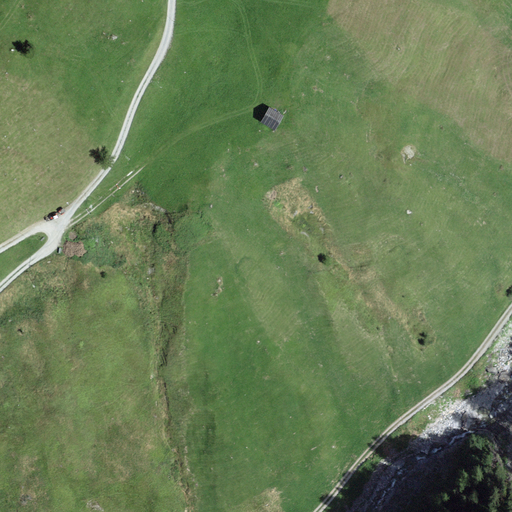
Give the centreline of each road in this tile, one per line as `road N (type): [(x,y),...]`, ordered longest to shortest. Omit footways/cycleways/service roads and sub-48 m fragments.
road 1 (track): [(511,313),(374,440),(322,511)]
road 2 (track): [(50,228),(115,156),(166,38),(171,0)]
